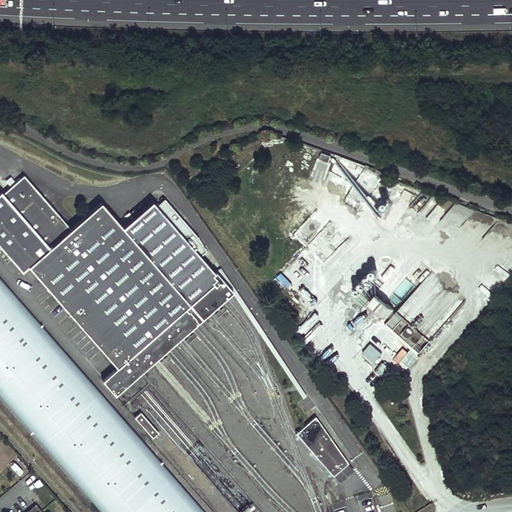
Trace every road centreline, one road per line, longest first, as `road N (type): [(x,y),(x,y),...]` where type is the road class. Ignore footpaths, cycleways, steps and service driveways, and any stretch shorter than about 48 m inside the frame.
road 1 (unknown): [(432,497),(440,476),(417,386),(480,304),(485,285),(477,253),(437,238),(391,241),(366,250),(332,295),(333,338),(345,371),(387,436)]
road 2 (unknown): [(365,469),(172,194),(138,189),(80,197),(19,163),(0,162)]
road 3 (motorway): [(146,0),(511,0)]
road 4 (unknown): [(0,273),(82,368)]
